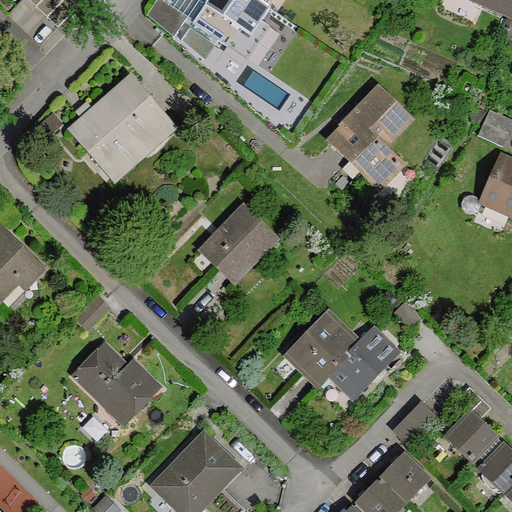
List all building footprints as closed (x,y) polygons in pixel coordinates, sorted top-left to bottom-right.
[(192,33),(201,0),(164,0),(158,24),(192,33)] [(267,4),(260,0),(211,0),(196,23),(229,46),(241,28),(254,37),(273,9),(267,4)] [(511,0),(473,0),(511,17),(511,0)] [(178,131),(133,79),(71,134),(116,185),(178,131)] [(415,116),(379,82),(325,140),(380,191),(406,163),(388,145),(415,116)] [(478,134),(502,144),(511,120),(511,119),(488,109),(478,134)] [(511,158),(500,153),(479,202),(511,216),(511,158)] [(278,238),(239,204),(196,253),(234,287),(278,238)] [(47,276),(0,231),(0,307),(9,316),(47,276)] [(364,345),(330,314),(287,362),(322,394),(334,381),(362,406),(406,358),(377,332),(364,345)] [(160,393),(110,344),(74,381),(124,430),(160,393)] [(428,401),(399,428),(410,440),(440,413),(428,401)] [(511,448),(472,410),(447,436),(511,499),(511,448)] [(202,431),(151,483),(180,511),(241,511),(244,510),(219,486),(238,467),(202,431)] [(404,454),(344,511),(399,511),(431,481),(404,454)]
